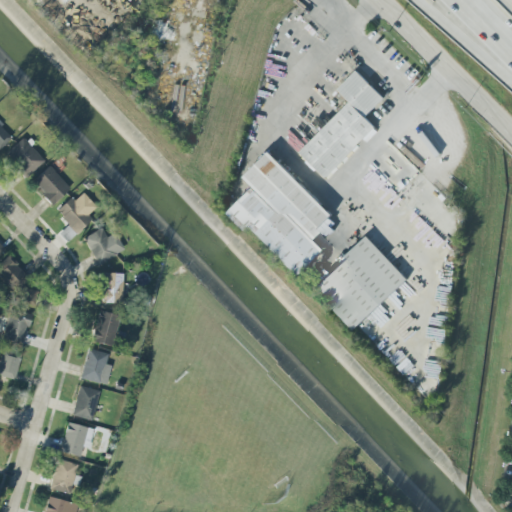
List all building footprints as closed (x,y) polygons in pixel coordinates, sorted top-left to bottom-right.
[(384,98),(356,71),(337,90),(350,102),(300,153),(326,178),(375,127),(365,117),(384,98)] [(0,148),(11,138),(0,126),(0,148)] [(43,161),(21,138),(3,156),(25,179),(43,161)] [(229,213),(292,277),(318,251),(307,241),(333,215),(270,152),(244,177),(255,187),(229,213)] [(69,188),(47,166),(31,183),(52,205),(69,188)] [(72,230),(95,208),(82,193),(73,201),(70,197),(55,211),(72,230)] [(106,237),(101,230),(83,242),(99,265),(123,248),(112,233),(106,237)] [(408,279),(367,236),(313,287),(354,330),(408,279)] [(28,277),(7,256),(0,262),(0,280),(12,293),(28,277)] [(121,305),(122,274),(101,273),(100,305),(121,305)] [(37,291),(22,287),(18,302),(33,306),(37,291)] [(0,337),(20,345),(31,316),(11,308),(0,336),(0,337)] [(111,347),(119,317),(98,311),(90,341),(111,347)] [(79,378),(105,386),(111,366),(104,364),(107,355),(88,349),(79,378)] [(0,377),(15,379),(19,353),(0,351),(0,350),(0,377)] [(70,415),(90,421),(99,392),(79,386),(70,415)] [(60,453),(79,456),(81,447),(89,448),(92,428),(65,424),(60,453)] [(77,465),(56,459),(48,489),(68,495),(77,465)] [(73,511),(76,504),(46,497),(43,511),(73,511)]
